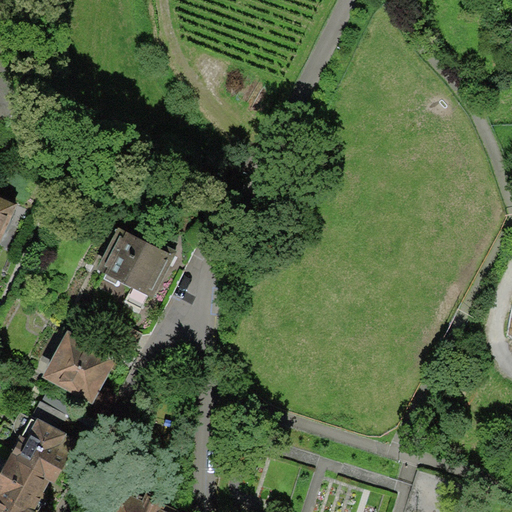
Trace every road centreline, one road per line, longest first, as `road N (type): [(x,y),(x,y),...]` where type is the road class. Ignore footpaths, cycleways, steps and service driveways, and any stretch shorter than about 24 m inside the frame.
road 1 (residential): [(189,295),(348,0)]
road 2 (residential): [(66,511),(189,295)]
road 3 (residential): [(189,295),(204,391),(204,511)]
road 4 (track): [(267,153),(227,128),(183,66),(164,0)]
